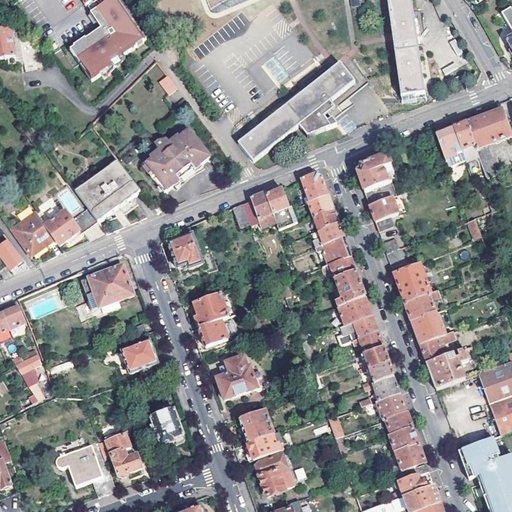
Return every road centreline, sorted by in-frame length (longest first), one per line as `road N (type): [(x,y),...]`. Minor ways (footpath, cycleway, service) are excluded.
road 1 (residential): [(461,511),(331,155)]
road 2 (residential): [(138,232),(225,473)]
road 3 (residential): [(138,232),(331,155)]
road 4 (residential): [(331,155),(501,89)]
road 5 (residential): [(0,292),(138,232)]
road 6 (residential): [(111,511),(225,473)]
